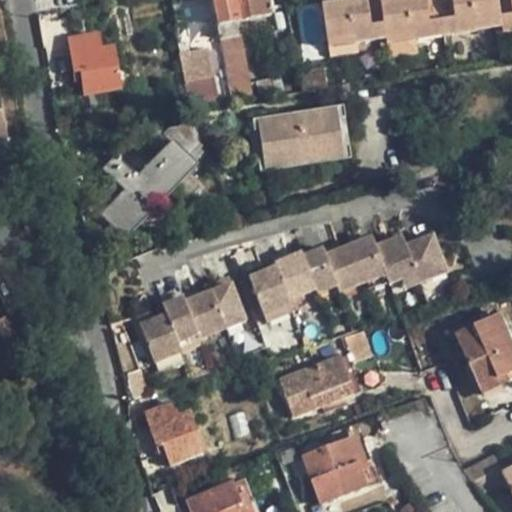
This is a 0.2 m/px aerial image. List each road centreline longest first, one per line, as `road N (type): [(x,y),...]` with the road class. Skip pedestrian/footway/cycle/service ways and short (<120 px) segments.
road 1 (residential): [(24,0),(37,91),(100,353),(92,381)]
road 2 (residential): [(92,381),(0,218)]
road 3 (residential): [(142,511),(92,381)]
